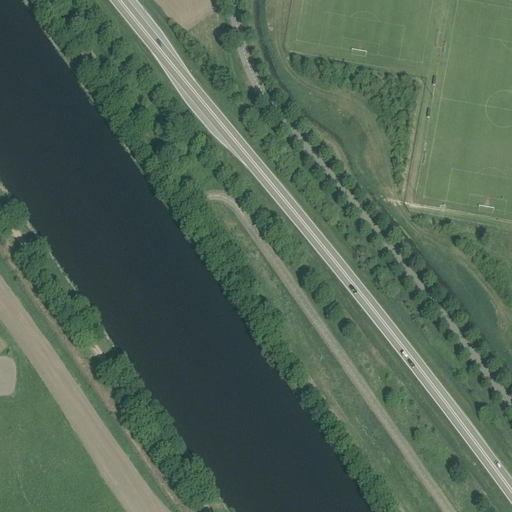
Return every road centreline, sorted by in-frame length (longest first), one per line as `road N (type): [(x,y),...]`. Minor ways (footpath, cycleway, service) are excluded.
road 1 (primary): [(511,491),(120,0)]
road 2 (unclassified): [(511,407),(272,95),(237,0)]
road 3 (track): [(0,205),(208,511)]
